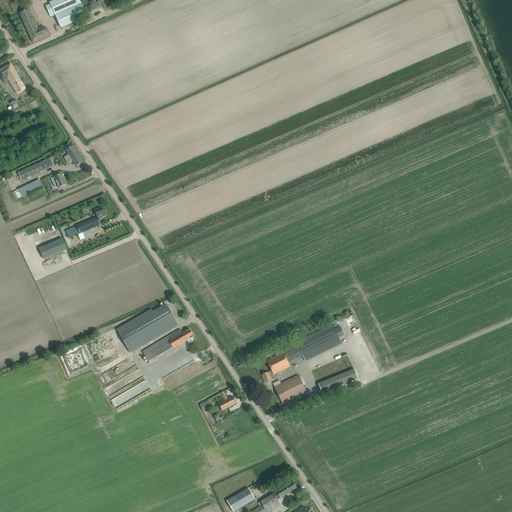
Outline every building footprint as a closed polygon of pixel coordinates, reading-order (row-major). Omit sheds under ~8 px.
[(79,0),(55,0),(50,2),(50,4),(55,15),(61,28),(87,17),(79,0)] [(90,5),(88,6),(90,12),(101,7),(99,1),(96,3),(94,0),(89,2),(90,5)] [(39,28),(34,17),(33,17),(29,9),(20,13),(33,42),(50,35),(47,28),(44,30),(42,26),(39,28)] [(6,66),(0,69),(0,78),(1,78),(5,84),(9,81),(17,94),(21,92),(25,89),(10,64),(6,66)] [(83,162),(77,153),(73,146),(66,150),(69,154),(64,158),(68,164),(73,160),(76,166),(83,162)] [(22,181),(49,168),(46,160),(18,173),(22,181)] [(66,185),(61,174),(57,176),(54,177),(51,179),(54,186),(57,185),(59,188),(62,187),(66,185)] [(40,180),(12,193),(15,200),(43,187),(40,180)] [(101,225),(100,221),(103,219),(102,218),(107,216),(104,210),(102,211),(101,208),(95,210),(98,217),(89,221),(88,220),(87,221),(87,222),(66,231),(69,238),(101,225)] [(68,250),(63,239),(39,248),(44,260),(68,250)] [(130,353),(178,325),(166,304),(153,312),(152,309),(117,330),(130,353)] [(305,361),(341,343),(332,325),(286,347),(282,350),(283,352),(283,353),(267,361),(267,360),(266,360),(272,371),(268,372),(262,375),(265,383),(274,379),(273,375),(290,367),(288,363),(303,356),(305,361)] [(149,363),(194,337),(189,329),(183,333),(180,329),(166,337),(142,352),(149,363)] [(107,346),(91,352),(96,363),(105,359),(107,364),(111,362),(110,360),(112,359),(111,356),(114,355),(112,349),(109,350),(107,346)] [(168,387),(198,370),(202,367),(201,366),(204,365),(200,358),(197,359),(197,358),(192,361),(163,378),(168,387)] [(359,379),(355,370),(318,385),(321,394),(359,379)] [(298,376),(275,388),(283,405),(307,393),(298,376)] [(236,403),(232,396),(228,399),(224,392),(221,393),(224,401),(218,404),(222,411),(232,406),(236,403)] [(199,404),(202,410),(211,405),(208,400),(199,404)] [(268,511),(281,505),(278,500),(297,488),(293,482),(261,501),(263,505),(250,511),(268,511)] [(226,503),(231,511),(233,511),(254,500),(247,489),(226,503)]
